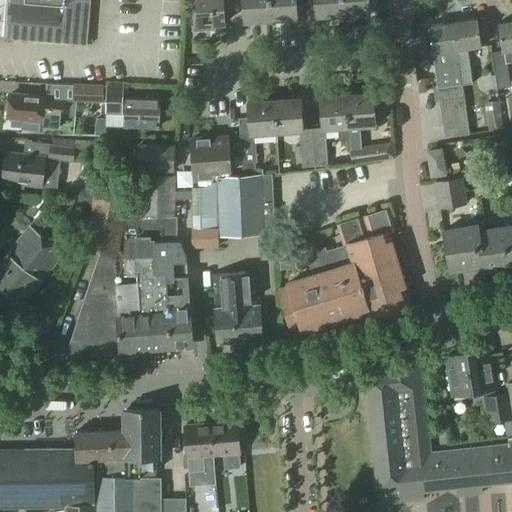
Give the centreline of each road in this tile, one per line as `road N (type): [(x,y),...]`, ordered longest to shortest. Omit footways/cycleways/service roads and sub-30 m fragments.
road 1 (unclassified): [(292,375),(68,392),(0,383)]
road 2 (residential): [(427,332),(401,49)]
road 3 (residential): [(213,108),(210,67),(401,49)]
road 4 (unknown): [(201,384),(178,170)]
road 5 (unclassified): [(292,375),(427,332)]
road 6 (residential): [(304,511),(292,375)]
